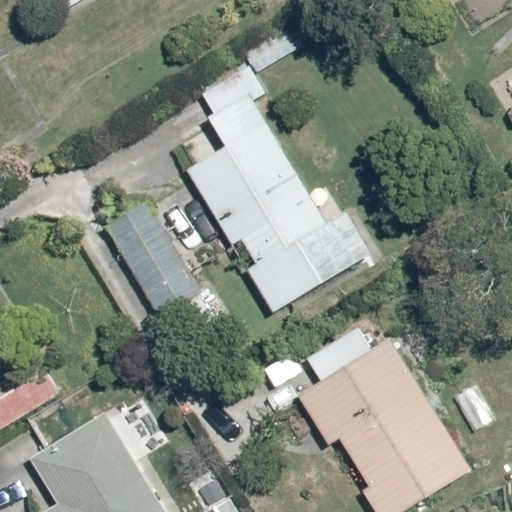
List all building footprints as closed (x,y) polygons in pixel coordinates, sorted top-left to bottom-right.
[(259,101),(273,93),(262,74),(305,49),(292,27),(197,82),(234,147),(194,170),(276,313),(375,256),(339,194),(319,205),(259,101)] [(223,315),(158,208),(115,235),(180,341),(223,315)] [(396,341),(378,351),(362,324),(309,355),(326,382),(305,395),(334,443),(345,436),(390,511),(408,511),(475,473),(396,341)] [(0,432),(63,393),(50,373),(0,405),(0,432)] [(171,511),(108,412),(36,457),(64,502),(47,511),(171,511)]
